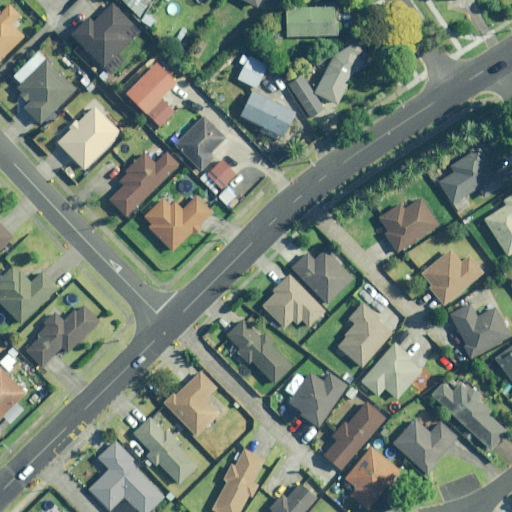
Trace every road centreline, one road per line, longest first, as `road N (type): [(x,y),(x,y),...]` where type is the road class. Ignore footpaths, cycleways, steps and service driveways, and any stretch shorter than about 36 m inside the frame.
road 1 (residential): [(453,88),(299,194),(168,325)]
road 2 (residential): [(0,147),(168,325)]
road 3 (residential): [(168,325),(34,458)]
